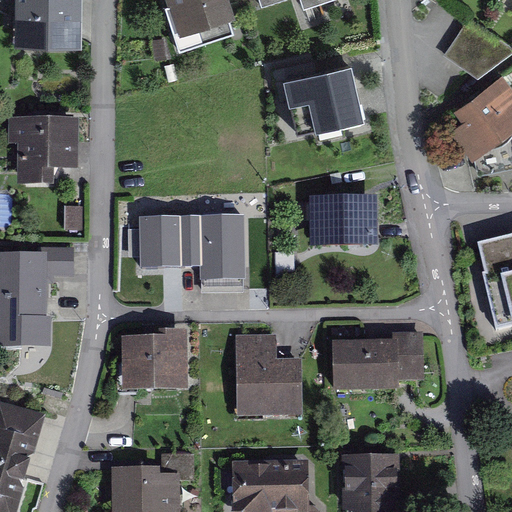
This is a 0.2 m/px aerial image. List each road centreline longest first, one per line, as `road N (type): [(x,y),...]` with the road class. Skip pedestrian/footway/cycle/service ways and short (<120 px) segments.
road 1 (residential): [(96,317),(448,309)]
road 2 (residential): [(96,317),(106,0)]
road 3 (residential): [(399,0),(423,205)]
road 4 (residential): [(49,511),(96,317)]
road 5 (residential): [(457,382),(473,511)]
